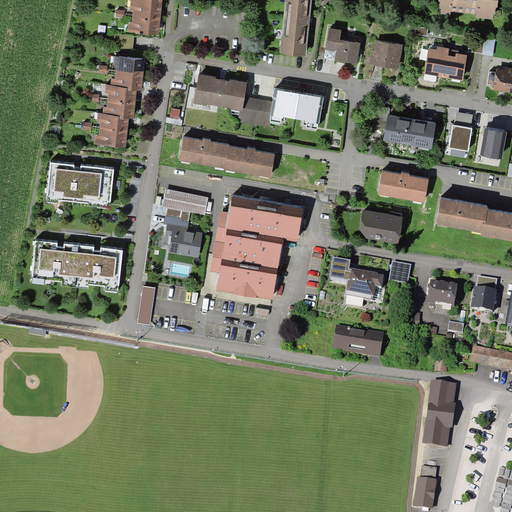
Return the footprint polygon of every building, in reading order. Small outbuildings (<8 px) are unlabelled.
[(311,0),(285,0),(280,53),(306,56),(311,0)] [(497,0),(438,0),(439,1),(440,2),(440,9),(441,9),(441,14),(451,15),(451,12),(476,14),(476,18),(493,20),(494,14),(495,14),(496,7),(497,7),(497,0)] [(162,5),(131,2),(130,10),(133,10),(133,17),(160,20),(162,5)] [(160,20),(133,17),(132,23),(129,23),(128,32),(159,34),(160,20)] [(429,28),(416,26),(415,34),(427,36),(429,28)] [(335,60),(357,64),(360,43),(340,40),(342,30),(329,28),(326,50),(336,51),(335,60)] [(468,51),(483,54),(486,38),(471,35),(468,51)] [(486,38),(483,54),(493,56),(496,40),(486,38)] [(398,69),(402,45),(375,40),(373,52),(371,51),(369,64),(398,69)] [(449,49),(449,48),(437,46),(437,47),(437,50),(429,48),(424,74),(444,78),(448,55),(449,49)] [(336,51),(326,50),(324,58),(335,60),(336,51)] [(456,57),(448,55),(444,78),(463,80),(467,55),(458,53),(456,53),(456,57)] [(116,65),(116,72),(143,75),(145,59),(114,56),(113,65),(116,65)] [(100,65),(99,72),(106,73),(107,66),(100,65)] [(508,92),(511,70),(511,67),(505,67),(505,70),(496,68),(495,73),(493,85),(492,90),(508,92)] [(142,91),(143,75),(116,72),(115,78),(112,78),(111,86),(127,88),(127,90),(137,91),(142,91)] [(216,77),(199,74),(194,103),(204,105),(206,105),(206,104),(230,108),(230,109),(231,110),(240,111),(243,111),(245,97),(247,82),(230,79),(229,81),(216,78),(216,77)] [(109,94),(108,101),(135,103),(137,91),(127,90),(127,88),(111,86),(106,85),(105,93),(109,94)] [(324,98),(274,90),(272,101),(270,116),(271,116),(282,118),(283,116),(285,117),(304,120),(306,120),(306,121),(318,124),(319,124),(324,98)] [(272,101),(245,97),(243,111),(240,111),(239,115),(238,122),(270,127),(271,124),(270,123),(270,121),(271,116),(270,116),(272,101)] [(134,119),(135,103),(108,101),(107,107),(103,107),(102,114),(120,116),(120,118),(129,119),(134,119)] [(389,115),(390,109),(377,107),(373,128),(385,130),(388,115),(389,115)] [(180,109),(171,108),(170,118),(178,120),(180,109)] [(457,112),(454,125),(471,128),(473,114),(457,112)] [(127,132),(129,119),(120,118),(120,116),(102,114),(98,114),(97,121),(101,122),(100,130),(127,132)] [(389,115),(388,115),(385,130),(383,141),(431,149),(436,123),(389,115)] [(317,129),(318,124),(306,121),(306,120),(304,120),(303,124),(307,125),(306,128),(317,129)] [(92,122),(83,122),(83,130),(91,130),(92,122)] [(454,125),(453,125),(449,148),(469,151),(472,128),(471,128),(454,125)] [(507,132),(485,128),(480,155),(502,159),(507,132)] [(126,146),(127,132),(100,130),(100,135),(95,134),(94,144),(126,146)] [(179,161),(225,169),(226,159),(227,159),(230,146),(230,145),(211,142),(211,141),(203,139),(203,141),(183,137),(179,161)] [(247,149),(230,146),(227,159),(226,159),(225,169),(224,170),(271,178),(275,154),(255,151),(256,150),(248,148),(247,149)] [(75,165),(51,162),(46,202),(59,203),(59,200),(88,203),(87,206),(110,209),(114,169),(81,165),(80,168),(77,168),(74,168),(75,165)] [(401,174),(382,171),(378,194),(424,203),(428,179),(409,176),(410,174),(401,173),(401,174)] [(208,197),(166,189),(163,207),(167,208),(190,212),(205,214),(208,197)] [(303,208),(232,196),(230,212),(220,211),(211,271),(219,273),(216,291),(273,300),(283,240),(298,242),(303,208)] [(436,225),(481,232),(483,222),(486,222),(488,210),(488,207),(441,199),(436,225)] [(182,221),(189,222),(190,212),(167,208),(166,215),(183,218),(182,221)] [(403,217),(363,209),(359,229),(366,238),(398,244),(403,217)] [(511,214),(488,210),(486,222),(483,222),(481,232),(481,236),(511,240),(511,214)] [(183,218),(166,215),(164,227),(167,227),(166,235),(171,236),(169,249),(169,252),(199,257),(203,233),(188,230),(189,222),(182,221),(183,218)] [(161,248),(169,249),(171,236),(166,235),(163,234),(161,248)] [(61,286),(75,287),(80,245),(64,244),(63,247),(57,246),(58,243),(36,241),(31,283),(45,284),(45,280),(62,282),(61,286)] [(94,247),(80,245),(75,287),(89,289),(89,285),(104,287),(104,290),(118,292),(123,250),(101,248),(100,251),(94,250),(94,247)] [(329,277),(347,280),(345,295),(372,300),(375,285),(382,286),(384,274),(377,273),(377,272),(350,267),(351,260),(333,256),(329,277)] [(408,283),(411,264),(393,260),(389,279),(408,283)] [(478,275),(476,286),(496,289),(498,278),(478,275)] [(457,283),(431,279),(428,302),(454,306),(457,283)] [(156,287),(143,285),(138,323),(150,325),(156,287)] [(375,285),(372,300),(383,301),(385,287),(382,286),(375,285)] [(476,286),(474,286),(471,306),(494,310),(497,289),(496,289),(476,286)] [(420,313),(412,312),(411,324),(419,324),(420,313)] [(464,323),(449,321),(448,329),(462,332),(464,323)] [(384,332),(336,324),(333,348),(380,356),(384,332)] [(511,352),(473,345),(470,361),(511,368),(511,352)] [(448,359),(436,357),(434,371),(447,373),(448,359)] [(422,443),(447,446),(450,427),(452,427),(456,403),(454,402),(457,383),(431,379),(422,443)] [(422,465),(420,477),(435,479),(437,467),(422,465)] [(437,479),(435,479),(420,477),(417,476),(413,506),(433,508),(437,479)]
